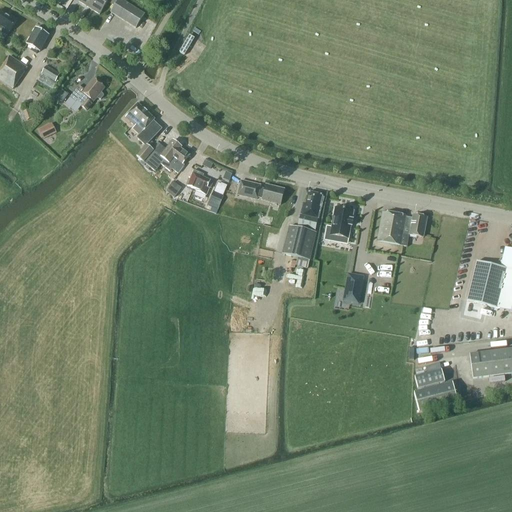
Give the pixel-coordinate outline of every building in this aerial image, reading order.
[(79,0),(78,2),(89,9),(94,0),(79,0)] [(107,3),(110,4),(112,0),(94,0),(89,9),(99,15),(107,3)] [(112,0),(110,4),(114,7),(110,13),(136,29),(144,15),(119,0),(112,0)] [(0,11),(0,26),(4,29),(1,33),(6,36),(9,32),(10,33),(17,21),(9,16),(9,17),(0,11)] [(26,45),(32,48),(30,51),(36,55),(38,52),(39,53),(49,36),(36,29),(26,45)] [(0,70),(0,81),(13,90),(27,69),(9,57),(0,70)] [(59,75),(46,67),(41,74),(55,83),(59,75)] [(53,91),(56,86),(41,76),(37,82),(53,91)] [(104,89),(93,80),(85,91),(79,87),(70,98),(76,103),(77,102),(83,106),(81,108),(86,111),(91,105),(90,104),(92,101),(93,102),(97,98),(98,100),(100,100),(103,97),(102,95),(100,94),(104,89)] [(62,103),(69,95),(64,91),(57,99),(62,103)] [(154,121),(138,105),(125,118),(136,128),(131,134),(146,147),(162,129),(153,122),(154,121)] [(38,130),(43,140),(56,134),(51,124),(38,130)] [(159,144),(158,144),(153,151),(148,147),(139,159),(155,172),(162,163),(171,171),(174,168),(179,173),(184,167),(183,166),(189,157),(180,150),(181,148),(173,141),(166,150),(159,144)] [(211,170),(214,163),(205,159),(202,167),(211,170)] [(186,187),(196,191),(196,192),(206,196),(209,189),(207,188),(211,181),(202,177),(203,175),(193,171),(186,187)] [(262,199),(262,201),(280,206),(284,190),(266,186),(265,189),(259,188),(260,186),(243,182),(240,196),(256,200),(257,198),(262,199)] [(166,192),(174,198),(181,189),(173,183),(166,192)] [(213,192),(221,196),(223,197),(227,187),(217,183),(213,192)] [(207,206),(218,211),(223,197),(212,193),(207,206)] [(319,218),(323,204),(321,204),(323,197),(308,193),(306,204),(303,204),(297,229),(290,227),(283,256),(310,262),(316,233),(315,233),(318,218),(319,218)] [(351,221),(353,212),(335,209),(330,237),(348,240),(350,227),(352,228),(353,221),(351,221)] [(377,242),(407,247),(409,236),(423,239),(427,218),(413,216),(412,219),(407,218),(407,217),(382,213),(377,242)] [(511,250),(505,249),(500,268),(476,263),(467,302),(511,313),(511,250)] [(349,277),(345,302),(358,305),(363,280),(349,277)] [(413,339),(415,349),(440,345),(438,335),(413,339)] [(511,350),(470,356),(473,380),(511,374),(511,350)] [(414,378),(417,390),(444,383),(441,371),(414,378)] [(452,384),(414,394),(419,413),(457,403),(452,384)]
